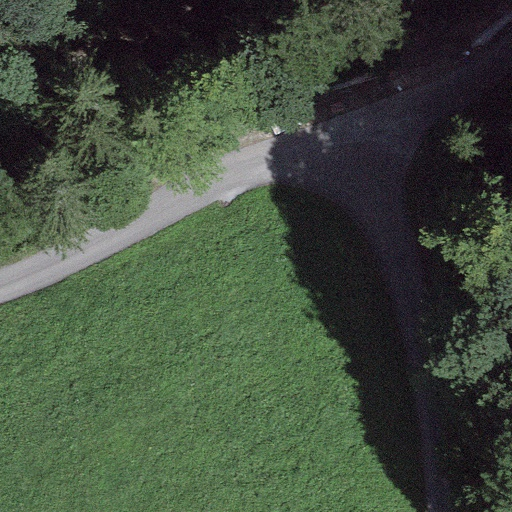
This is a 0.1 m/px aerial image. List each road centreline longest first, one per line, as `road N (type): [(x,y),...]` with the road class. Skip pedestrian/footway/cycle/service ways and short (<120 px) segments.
road 1 (track): [(0,283),(349,133),(394,224),(424,355),(444,511)]
road 2 (track): [(349,133),(511,46)]
